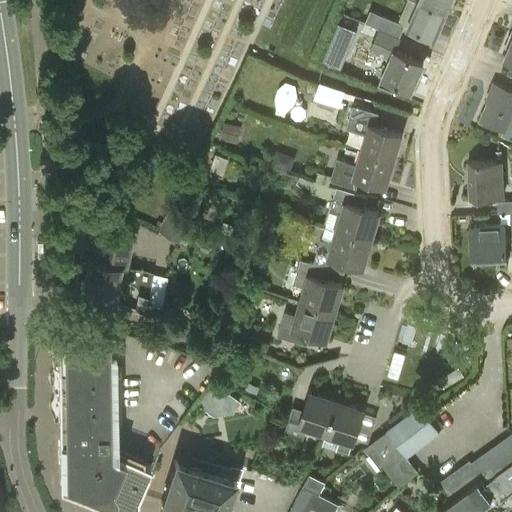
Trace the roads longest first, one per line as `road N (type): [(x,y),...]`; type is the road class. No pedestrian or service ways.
road 1 (secondary): [(13,425),(19,224),(0,13)]
road 2 (residential): [(438,274),(429,144),(485,0)]
road 3 (unknown): [(500,307),(503,367),(463,442)]
